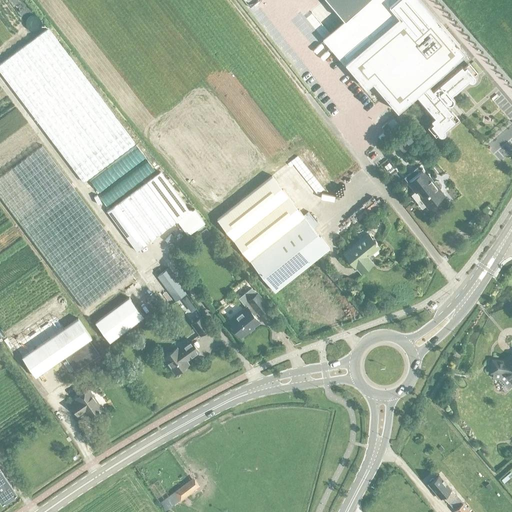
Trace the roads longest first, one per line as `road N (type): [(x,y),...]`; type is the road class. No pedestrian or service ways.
road 1 (tertiary): [(44,511),(151,441),(257,387)]
road 2 (track): [(352,146),(232,0)]
